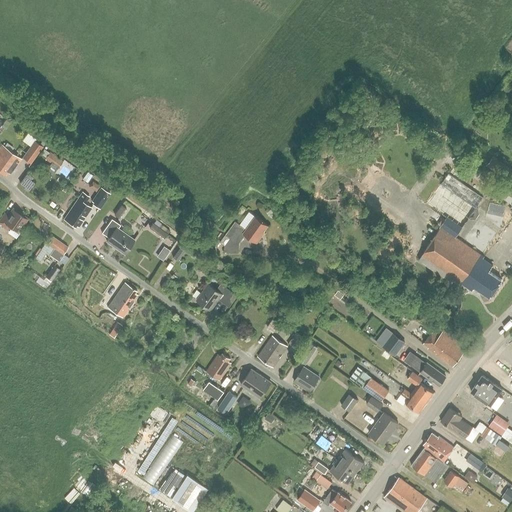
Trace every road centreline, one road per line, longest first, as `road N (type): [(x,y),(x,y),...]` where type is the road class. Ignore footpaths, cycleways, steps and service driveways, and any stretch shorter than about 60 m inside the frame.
road 1 (residential): [(395,464),(0,179)]
road 2 (residential): [(459,378),(313,266),(245,249)]
